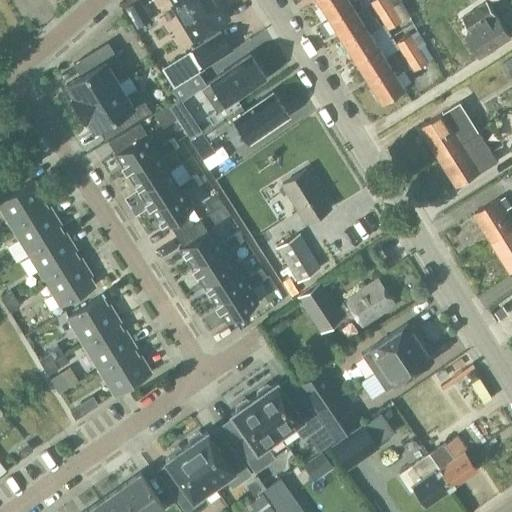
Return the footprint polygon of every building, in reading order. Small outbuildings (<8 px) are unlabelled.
[(217,0),(172,0),(175,4),(172,6),(194,41),(229,19),(217,0)] [(317,0),(329,18),(351,4),(348,0),(317,0)] [(378,16),(392,7),(401,2),(399,0),(374,0),(370,3),(378,16)] [(139,2),(124,11),(137,31),(151,23),(139,2)] [(401,2),(392,7),(401,21),(410,16),(401,2)] [(497,16),(488,2),(464,18),(473,32),(468,36),(482,58),(511,37),(498,16),(497,16)] [(351,4),(329,18),(342,39),(375,18),(369,7),(358,14),(351,4)] [(392,7),(378,16),(385,27),(377,33),(382,42),(392,36),(388,29),(401,21),(392,7)] [(376,19),(375,18),(342,39),(355,60),(377,46),(370,34),(382,27),(377,18),(376,19)] [(405,58),(425,46),(427,45),(418,31),(411,36),(410,35),(396,44),(405,58)] [(152,32),(145,36),(154,54),(162,50),(152,32)] [(221,33),(192,50),(203,68),(232,50),(221,33)] [(78,109),(119,84),(112,72),(122,66),(108,43),(74,65),(81,61),(88,72),(67,85),(73,96),(71,97),(78,109)] [(377,46),(355,60),(368,80),(391,66),(390,66),(399,61),(394,51),(384,56),(377,46)] [(433,59),(425,46),(405,58),(414,71),(433,59)] [(185,51),(159,66),(169,83),(195,68),(185,51)] [(210,82),(200,89),(214,110),(207,115),(213,124),(241,105),(236,98),(250,88),(265,78),(257,67),(250,55),(210,82)] [(511,58),(503,64),(511,77),(511,58)] [(404,88),(391,66),(368,80),(382,102),(404,88)] [(126,96),(119,84),(78,109),(86,120),(88,119),(94,130),(115,117),(123,128),(150,111),(136,89),(126,96)] [(202,131),(202,132),(208,141),(209,141),(230,127),(229,124),(234,120),(249,142),(289,116),(273,92),(245,111),(241,105),(213,124),(202,131)] [(461,102),(445,113),(422,127),(440,157),(481,133),(461,102)] [(187,113),(177,120),(190,140),(191,140),(191,139),(200,133),(187,113)] [(123,133),(130,144),(147,134),(140,123),(123,133)] [(499,162),(481,133),(440,157),(459,187),(499,162)] [(156,148),(147,134),(130,144),(114,154),(126,173),(159,153),(161,157),(170,152),(165,143),(156,148)] [(174,137),(165,143),(170,152),(179,146),(174,137)] [(161,157),(159,153),(126,173),(138,192),(170,171),(161,157)] [(307,223),(331,208),(307,169),(283,184),(307,223)] [(170,171),(138,192),(150,210),(182,189),(185,193),(193,188),(188,179),(179,185),(170,171)] [(202,182),(197,174),(188,179),(193,188),(202,182)] [(33,181),(0,201),(0,205),(14,229),(49,207),(46,208),(41,200),(44,199),(33,181)] [(185,193),(182,189),(150,210),(162,229),(194,208),(185,193)] [(211,213),(224,205),(217,194),(204,201),(211,213)] [(511,205),(507,197),(500,201),(499,199),(476,213),(495,244),(511,232),(511,220),(506,211),(511,207),(511,205)] [(49,207),(14,229),(30,255),(65,233),(64,233),(62,234),(57,226),(59,224),(49,207)] [(211,228),(179,249),(191,268),(223,247),(226,251),(235,246),(230,237),(221,243),(211,228)] [(238,232),(230,237),(235,246),(244,240),(238,232)] [(511,232),(495,244),(511,271),(511,232)] [(75,250),(65,233),(30,255),(46,281),(81,259),(80,258),(77,260),(72,251),(75,250)] [(298,283),(321,268),(300,234),(277,248),(298,283)] [(19,238),(5,243),(13,263),(26,258),(19,238)] [(226,251),(223,247),(191,268),(203,286),(235,265),(226,251)] [(91,276),(81,259),(46,281),(62,306),(94,287),(88,277),(91,276)] [(253,274),(244,279),(235,265),(203,286),(214,304),(247,283),(250,288),(258,282),(253,274)] [(262,268),(253,274),(258,282),(267,276),(262,268)] [(344,316),(352,311),(363,327),(395,305),(379,280),(346,302),(347,303),(338,308),(321,282),(297,298),(320,334),(345,318),(344,316)] [(250,288),(247,283),(214,304),(226,323),(259,302),(250,288)] [(16,299),(11,291),(1,298),(5,306),(16,299)] [(16,299),(5,306),(10,313),(21,306),(16,299)] [(101,299),(69,318),(85,344),(117,324),(119,323),(108,305),(106,307),(101,299)] [(508,313),(502,305),(493,312),(498,319),(508,313)] [(60,315),(40,321),(46,342),(66,335),(60,315)] [(22,337),(33,330),(26,318),(14,325),(22,337)] [(117,324),(85,344),(101,369),(132,350),(135,348),(124,331),(122,332),(117,324)] [(411,328),(409,325),(363,356),(375,373),(421,342),(419,339),(422,337),(415,326),(411,328)] [(423,345),(421,342),(375,373),(386,390),(433,360),(430,356),(433,354),(426,343),(423,345)] [(132,350),(101,369),(116,395),(151,374),(140,356),(137,358),(132,350)] [(50,354),(39,361),(44,368),(55,362),(50,354)] [(55,362),(59,369),(67,364),(63,357),(55,362)] [(59,369),(55,362),(44,368),(48,376),(59,369)] [(325,366),(297,384),(316,412),(344,394),(325,366)] [(390,402),(398,413),(449,378),(441,366),(390,402)] [(59,392),(59,393),(69,386),(60,373),(50,379),(59,392)] [(258,396),(254,398),(280,436),(294,426),(302,438),(322,424),(302,396),(291,403),(277,382),(271,386),(267,384),(257,391),(258,396)] [(344,394),(316,412),(335,441),(363,422),(344,394)] [(280,436),(254,398),(250,401),(246,399),(236,406),(237,411),(231,415),(245,435),(235,443),(255,471),(274,458),(265,446),(280,436)] [(428,441),(449,428),(434,405),(432,407),(428,401),(402,418),(426,456),(429,454),(452,488),(478,470),(465,452),(469,450),(458,435),(444,444),(443,443),(434,449),(428,441)] [(82,405),(71,412),(76,420),(86,413),(82,405)] [(379,447),(364,426),(333,448),(348,469),(379,447)] [(186,446),(213,485),(225,477),(232,486),(251,473),(233,448),(223,455),(207,432),(202,435),(199,431),(188,439),(191,443),(186,446)] [(82,432),(70,435),(74,452),(86,449),(82,432)] [(18,451),(23,458),(33,450),(28,443),(18,451)] [(213,485),(186,446),(182,450),(179,446),(167,454),(170,458),(165,461),(179,481),(169,488),(186,511),(196,511),(208,503),(201,494),(213,485)] [(35,457),(49,475),(57,469),(43,451),(35,457)] [(322,453),(303,466),(314,482),(333,469),(322,453)] [(429,454),(426,456),(400,474),(411,490),(414,488),(426,505),(452,488),(429,454)] [(121,487),(138,511),(158,511),(165,507),(141,473),(121,487)] [(138,511),(121,487),(101,501),(108,511),(138,511)] [(236,511),(275,511),(262,494),(236,511)] [(334,504),(340,511),(357,511),(344,496),(334,504)] [(108,511),(101,501),(85,511),(108,511)] [(278,511),(300,511),(297,506),(294,508),(289,502),(277,511),(278,511)]
